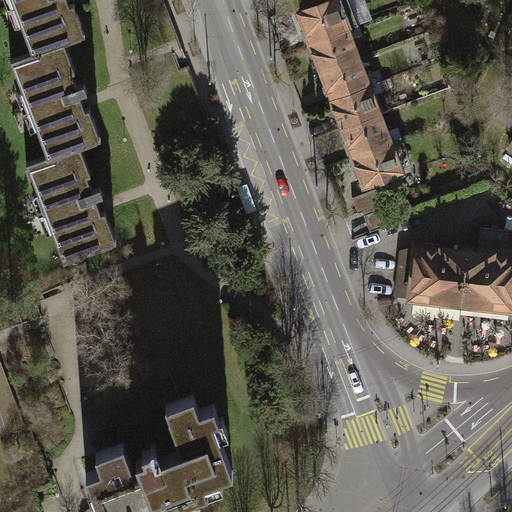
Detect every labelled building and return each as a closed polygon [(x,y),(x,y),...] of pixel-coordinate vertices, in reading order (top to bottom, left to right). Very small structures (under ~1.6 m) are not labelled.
[(9,0),(29,52),(60,40),(82,31),(70,0),(9,0)] [(300,13),(311,43),(359,25),(349,0),(329,0),(330,2),(300,13)] [(322,71),(358,57),(351,38),(362,34),(359,25),(311,43),(322,71)] [(44,155),(75,144),(96,136),(84,103),(60,40),(29,52),(8,60),(44,155)] [(322,71),(333,99),(380,81),(376,71),(365,76),(358,57),(322,71)] [(333,99),(343,127),(379,113),(372,95),(384,90),(380,81),(333,99)] [(343,127),(354,155),(401,137),(397,127),(386,131),(379,113),(343,127)] [(412,166),(401,137),(354,155),(365,184),(412,166)] [(23,163),(60,260),(112,240),(100,207),(75,144),(44,155),(23,163)] [(376,188),(352,197),(358,213),(362,212),(370,232),(409,217),(403,200),(383,208),(376,188)] [(481,226),(479,241),(509,244),(511,230),(481,226)] [(508,256),(509,244),(479,241),(478,250),(493,252),(493,254),(508,256)] [(416,246),(407,250),(402,295),(412,296),(411,297),(511,307),(511,256),(508,256),(493,254),(493,252),(478,250),(442,246),(442,248),(416,246)] [(392,305),(382,307),(388,317),(397,311),(392,305)] [(102,466),(86,472),(101,511),(177,511),(201,503),(197,494),(223,484),(221,478),(239,471),(224,434),(232,431),(225,412),(220,414),(216,402),(200,408),(194,393),(165,404),(180,443),(135,461),(126,439),(96,451),(102,466)]
